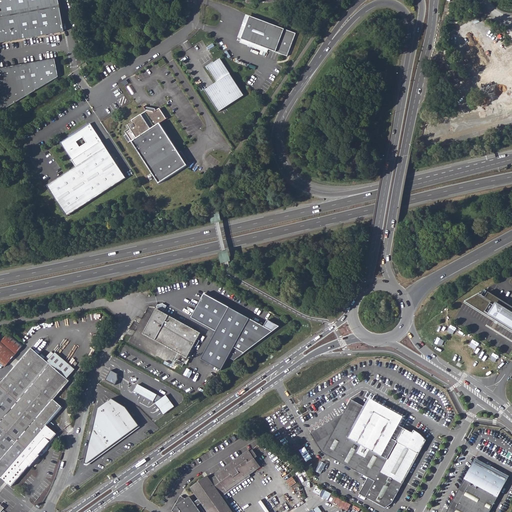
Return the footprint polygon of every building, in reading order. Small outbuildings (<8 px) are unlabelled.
[(0,0),(0,42),(64,31),(58,0),(0,0)] [(250,16),(241,39),(287,56),(296,34),(250,16)] [(55,59),(0,68),(0,101),(1,110),(58,77),(55,59)] [(217,83),(230,74),(220,59),(207,67),(217,83)] [(217,83),(205,91),(219,112),(244,96),(230,74),(217,83)] [(126,133),(159,183),(187,165),(160,124),(167,119),(160,109),(154,113),(148,111),(132,121),(133,123),(129,126),(131,130),(126,133)] [(67,216),(125,178),(90,123),(60,142),(76,166),(46,185),(67,216)] [(511,305),(488,291),(485,296),(479,293),(465,301),(511,330),(511,305)] [(202,360),(222,370),(229,357),(234,361),(279,326),(268,320),(264,328),(205,294),(193,318),(216,332),(202,360)] [(143,333),(187,358),(200,333),(157,309),(143,333)] [(1,342),(0,340),(0,365),(3,369),(22,347),(8,334),(1,342)] [(46,426),(51,420),(61,408),(52,400),(69,381),(68,379),(75,370),(55,353),(48,363),(31,348),(4,379),(0,383),(0,476),(11,486),(56,435),(46,426)] [(111,372),(106,382),(115,386),(118,381),(117,375),(111,372)] [(148,390),(142,386),(138,393),(145,397),(153,402),(157,394),(148,390)] [(155,403),(163,397),(157,394),(153,402),(155,403)] [(155,403),(160,409),(164,415),(175,407),(171,402),(166,395),(163,397),(155,403)] [(98,408),(84,463),(87,464),(139,426),(126,407),(112,398),(98,408)] [(365,408),(350,400),(343,414),(310,434),(321,454),(368,478),(358,495),(386,509),(393,503),(426,441),(423,437),(420,435),(418,434),(416,432),(413,431),(412,433),(396,425),(399,419),(388,412),(389,410),(387,410),(385,409),(383,408),(381,406),(380,408),(369,402),(365,408)] [(306,446),(300,449),(306,461),(312,458),(306,446)] [(233,511),(221,494),(226,490),(227,492),(261,467),(255,459),(258,457),(254,450),(251,452),(250,450),(215,474),(216,476),(211,480),(210,478),(207,480),(205,478),(194,486),(196,488),(192,490),(199,500),(195,503),(193,504),(186,500),(181,497),(174,509),(175,509),(173,511),(204,511),(200,505),(202,504),(207,511),(233,511)] [(472,465),(445,511),(489,511),(508,478),(474,460),(473,461),(472,461),(470,464),(472,465)] [(321,473),(326,463),(321,461),(316,470),(321,473)] [(293,476),(286,481),(290,487),(297,483),(293,476)] [(334,494),(328,491),(325,498),(330,501),(334,494)] [(334,503),(348,510),(351,504),(337,497),(334,503)]
